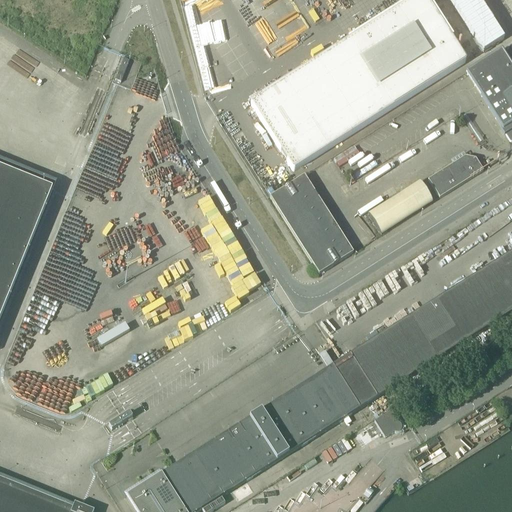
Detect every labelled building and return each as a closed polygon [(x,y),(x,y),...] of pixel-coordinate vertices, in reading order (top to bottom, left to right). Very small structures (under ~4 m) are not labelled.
[(410,0),(347,40),(348,42),(250,103),(250,104),(249,104),(249,105),(250,106),(291,171),(292,172),(293,172),(294,172),(464,64),(464,63),(465,63),(464,62),(451,40),(452,39),(444,26),(446,25),(447,20),(442,19),(440,20),(427,0),(410,0)] [(477,0),(448,0),(483,53),(503,40),(477,0)] [(511,69),(501,52),(465,74),(465,75),(500,131),(499,131),(503,138),(505,136),(509,143),(511,143),(511,69)] [(128,62),(123,60),(114,81),(120,83),(128,62)] [(427,181),(439,199),(482,172),(474,160),(464,157),(427,181)] [(0,318),(51,191),(0,169),(0,318)] [(269,199),(318,276),(352,254),(303,177),(269,199)] [(379,234),(432,204),(420,183),(367,213),(379,234)] [(198,511),(409,378),(511,313),(511,252),(339,362),(160,476),(182,511),(198,511)] [(322,352),(318,355),(326,367),(330,365),(322,352)] [(398,423),(397,423),(390,412),(373,423),(384,439),(393,434),(394,434),(395,434),(396,434),(397,434),(398,433),(399,433),(399,432),(400,431),(400,430),(400,429),(401,428),(400,427),(400,426),(399,425),(399,424),(398,423)] [(371,427),(355,437),(361,448),(378,438),(371,427)] [(182,511),(160,476),(125,498),(134,511),(182,511)] [(62,511),(0,486),(0,511),(90,511),(73,505),(70,511),(62,511)] [(375,493),(370,489),(362,498),(367,502),(375,493)]
